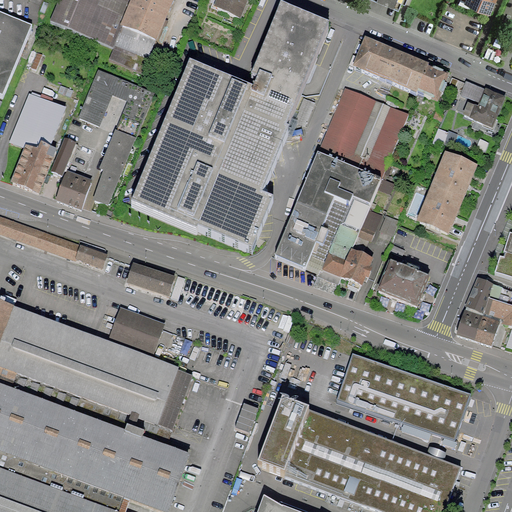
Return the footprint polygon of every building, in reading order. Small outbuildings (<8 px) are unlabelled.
[(135,4),(125,0),(61,0),(52,26),(116,52),(135,4)] [(178,0),(136,0),(135,4),(111,63),(147,77),(178,0)] [(190,58),(131,207),(253,255),(345,24),(283,0),(279,0),(252,71),(257,73),(253,83),(190,58)] [(244,0),(216,0),(212,11),(245,23),(252,3),(244,0)] [(497,0),(496,0),(468,0),(467,2),(493,12),(497,0)] [(0,93),(1,94),(31,24),(0,11),(0,93)] [(385,84),(396,56),(367,44),(356,72),(385,84)] [(385,84),(413,95),(424,67),(396,56),(385,84)] [(424,67),(413,95),(435,104),(447,76),(424,67)] [(80,122),(102,130),(115,98),(132,105),(102,174),(107,176),(96,204),(113,212),(159,96),(100,73),(80,122)] [(461,83),(453,80),(446,97),(454,100),(461,83)] [(475,102),(467,123),(492,133),(505,100),(470,87),(466,99),(475,102)] [(409,116),(348,90),(322,152),(383,178),(409,116)] [(68,114),(31,99),(12,146),(28,152),(14,187),(43,198),(52,175),(60,154),(54,151),(68,114)] [(449,135),(440,131),(434,145),(443,149),(449,135)] [(79,146),(66,141),(60,154),(52,175),(64,180),(79,146)] [(318,157),(297,209),(330,222),(338,202),(350,206),(352,201),(374,211),(385,185),(318,157)] [(447,160),(434,193),(466,206),(479,173),(447,160)] [(87,216),(98,187),(70,176),(59,204),(87,216)] [(420,227),(452,240),(466,206),(434,193),(420,227)] [(350,206),(319,276),(341,286),(343,281),(355,254),(362,239),(373,214),(374,211),(352,201),(350,206)] [(277,258),(309,272),(330,222),(297,209),(277,258)] [(383,218),(373,214),(362,239),(373,244),(383,218)] [(112,260),(0,218),(0,237),(106,275),(112,260)] [(511,230),(511,235),(511,234),(511,238),(507,237),(501,258),(503,259),(502,262),(498,261),(493,277),(511,282),(511,230)] [(378,263),(355,254),(343,281),(366,290),(369,282),(372,283),(377,273),(374,272),(378,263)] [(132,265),(125,287),(172,302),(179,281),(132,265)] [(394,266),(382,298),(421,313),(432,285),(420,280),(421,276),(394,266)] [(511,293),(479,282),(460,338),(494,350),(502,326),(511,329),(511,293)] [(196,381),(0,309),(0,511),(176,511),(195,462),(170,452),(176,435),(196,381)] [(165,327),(123,312),(112,342),(154,357),(165,327)] [(475,401),(355,359),(340,403),(460,444),(475,401)] [(310,405),(282,395),(258,460),(285,471),(283,475),(381,511),(444,511),(462,466),(308,408),(310,405)] [(305,511),(263,496),(257,511),(305,511)]
